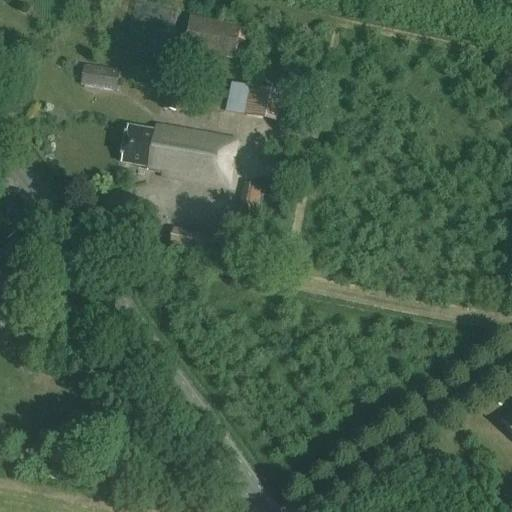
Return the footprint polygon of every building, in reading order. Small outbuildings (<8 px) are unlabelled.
[(233,60),(240,27),(190,18),(184,51),(233,60)] [(116,93),(120,73),(83,67),(80,87),(116,93)] [(285,126),(292,97),(250,88),(244,117),(285,126)] [(174,113),(178,97),(166,95),(163,110),(174,113)] [(228,190),(236,144),(156,128),(155,133),(128,128),(121,163),(148,169),(148,172),(162,175),(162,177),(228,190)] [(251,242),(261,189),(243,183),(232,238),(251,242)] [(210,261),(215,237),(173,229),(169,252),(210,261)] [(0,310),(12,313),(19,274),(0,271),(0,310)] [(511,414),(502,422),(511,435),(511,414)]
